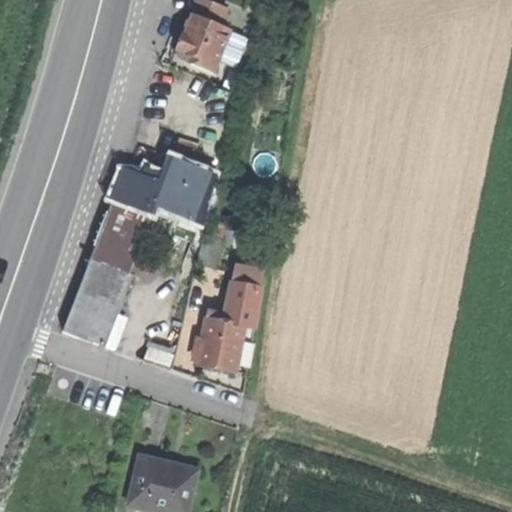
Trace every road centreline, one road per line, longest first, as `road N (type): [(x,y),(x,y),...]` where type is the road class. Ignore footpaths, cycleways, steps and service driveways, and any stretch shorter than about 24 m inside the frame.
road 1 (track): [(255,417),(328,0)]
road 2 (trunk): [(12,335),(118,0)]
road 3 (trunk): [(85,0),(0,263)]
road 4 (track): [(255,417),(511,505)]
road 5 (residential): [(12,335),(255,417)]
